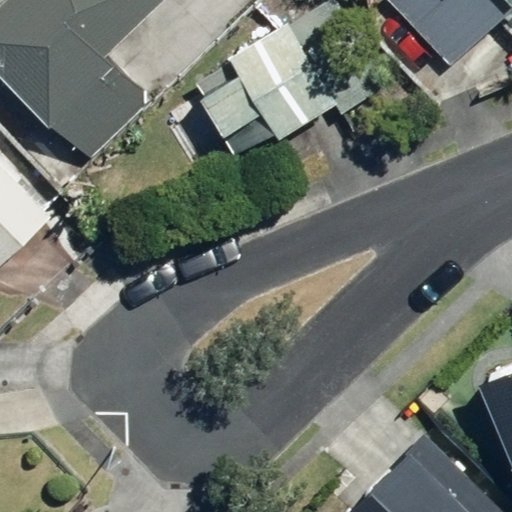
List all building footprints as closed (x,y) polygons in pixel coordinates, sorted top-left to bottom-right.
[(4,0),(0,4),(0,39),(96,142),(152,90),(112,47),(162,0),(4,0)] [(393,75),(344,0),(324,0),(219,66),(252,118),(287,95),(308,128),(393,75)] [(511,0),(408,0),(464,57),(511,10),(511,0)] [(62,209),(0,144),(0,247),(10,258),(62,209)] [(511,378),(482,391),(511,459),(511,378)] [(501,511),(425,438),(352,511),(501,511)]
